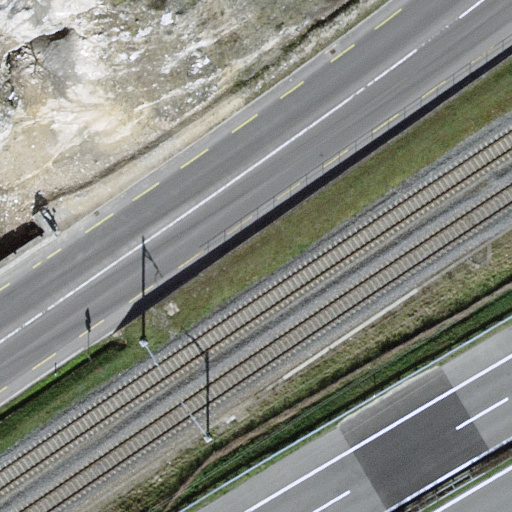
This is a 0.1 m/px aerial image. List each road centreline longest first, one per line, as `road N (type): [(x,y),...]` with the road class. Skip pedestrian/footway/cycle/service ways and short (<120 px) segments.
road 1 (primary): [(482,0),(0,339)]
road 2 (motorway): [(511,394),(313,511)]
